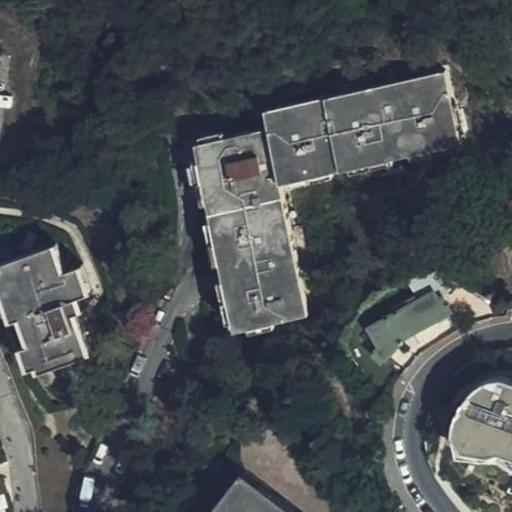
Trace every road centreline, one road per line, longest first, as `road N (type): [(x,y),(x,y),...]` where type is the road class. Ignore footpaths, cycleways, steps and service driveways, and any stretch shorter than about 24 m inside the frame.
road 1 (residential): [(511,333),(462,347),(439,366),(413,408),(416,463),(445,511)]
road 2 (unknown): [(30,511),(0,378)]
